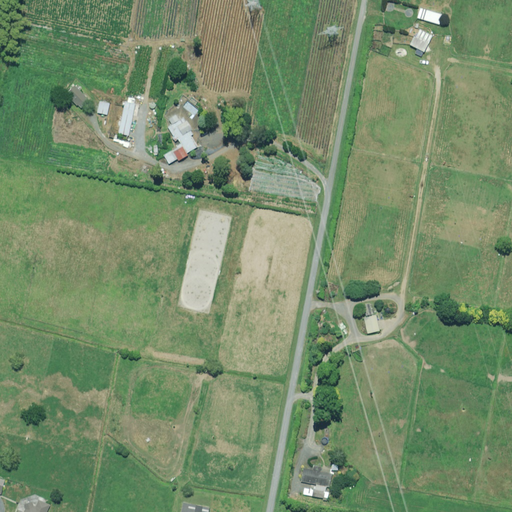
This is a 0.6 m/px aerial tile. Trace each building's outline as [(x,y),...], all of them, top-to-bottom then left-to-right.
[(444,14),(421,8),(418,19),(441,25),(444,14)] [(403,30),(401,34),(408,38),(410,34),(403,30)] [(433,36),(420,30),(416,38),(415,37),(411,45),(425,52),(433,36)] [(68,96),(78,107),(79,106),(82,109),(90,100),(77,87),(68,96)] [(188,100),(183,106),(194,115),(198,109),(188,100)] [(124,101),(123,106),(125,106),(120,134),(131,136),(137,104),(124,101)] [(111,104),(101,102),(99,113),(109,116),(111,104)] [(170,120),(172,124),(168,127),(174,137),(173,138),(176,142),(180,140),(182,143),(176,147),(177,148),(165,155),(171,165),(178,160),(179,162),(190,156),(189,154),(199,148),(192,136),(194,135),(192,132),(195,130),(186,116),(180,119),(178,115),(170,120)] [(374,315),(371,304),(365,306),(367,316),(365,317),(368,334),(382,331),(378,314),(374,315)] [(315,466),(315,469),(305,467),(302,483),(317,486),(316,489),(301,486),(299,495),(329,501),(331,492),(327,491),(327,487),(331,488),(334,473),(330,472),(331,469),(315,466)] [(345,494),(339,492),(337,503),(343,504),(345,494)] [(47,511),(51,505),(40,501),(38,507),(36,507),(35,502),(25,506),(25,508),(25,511),(24,511),(20,510),(19,511),(47,511)]
